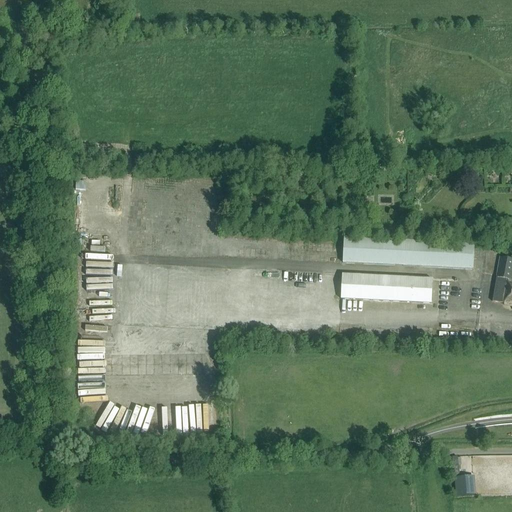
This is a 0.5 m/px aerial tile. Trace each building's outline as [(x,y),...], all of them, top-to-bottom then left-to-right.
[(85,190),(86,181),(75,181),(75,190),(85,190)] [(473,270),(474,244),(344,238),(342,264),(473,270)] [(511,280),(511,274),(511,259),(500,258),(493,302),(505,304),(505,306),(511,306),(511,280)] [(431,280),(340,275),(339,300),(430,305),(431,280)] [(475,495),(474,476),(453,477),(455,496),(475,495)]
